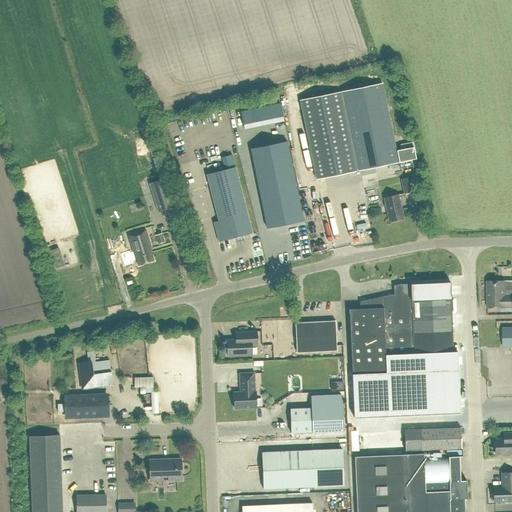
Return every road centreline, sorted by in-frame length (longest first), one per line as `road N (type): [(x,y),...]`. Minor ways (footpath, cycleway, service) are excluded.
road 1 (unclassified): [(478,511),(466,242)]
road 2 (unclassified): [(203,293),(425,243),(466,242)]
road 3 (unclassified): [(210,427),(203,293)]
